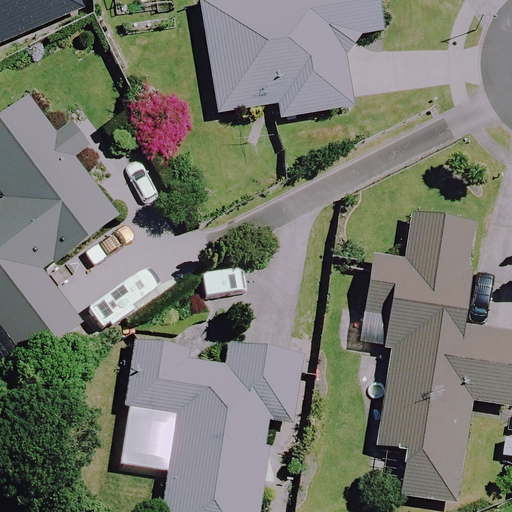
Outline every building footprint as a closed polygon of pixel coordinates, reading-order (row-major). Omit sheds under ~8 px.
[(0,0),(0,51),(81,16),(73,0),(0,0)] [(389,35),(383,0),(241,0),(202,6),(218,118),(278,109),(280,123),(351,112),(343,59),(359,39),(389,35)] [(120,222),(35,104),(0,129),(0,204),(2,208),(0,209),(0,335),(26,371),(80,332),(42,279),(120,222)] [(475,230),(410,222),(404,267),(371,263),(360,350),(386,354),(374,452),(405,456),(400,503),(460,510),(472,409),(511,414),(511,401),(511,339),(463,334),(475,230)] [(299,362),(133,344),(125,415),(174,420),(164,511),(258,511),(268,424),(292,427),(299,362)]
